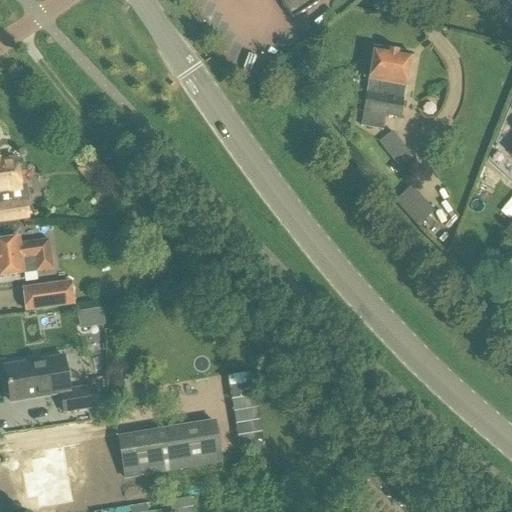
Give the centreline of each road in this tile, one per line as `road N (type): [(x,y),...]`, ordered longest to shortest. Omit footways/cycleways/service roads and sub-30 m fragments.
road 1 (track): [(18,34),(145,196),(449,511)]
road 2 (secondary): [(511,447),(389,330),(299,227),(140,0)]
